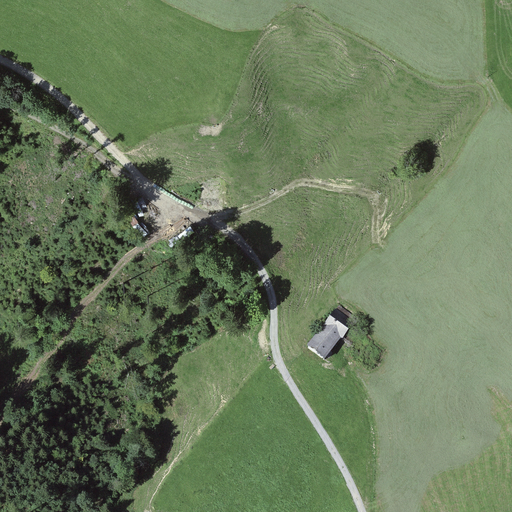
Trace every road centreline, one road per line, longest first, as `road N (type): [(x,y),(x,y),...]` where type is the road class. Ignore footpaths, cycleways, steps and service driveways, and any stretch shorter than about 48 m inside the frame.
road 1 (track): [(362,511),(281,364),(270,283),(250,250),(154,192),(46,86),(0,60)]
road 2 (track): [(202,218),(239,215),(302,184),(357,191),(375,206),(378,250)]
road 3 (track): [(154,192),(0,109)]
road 4 (track): [(365,511),(365,406),(343,362)]
